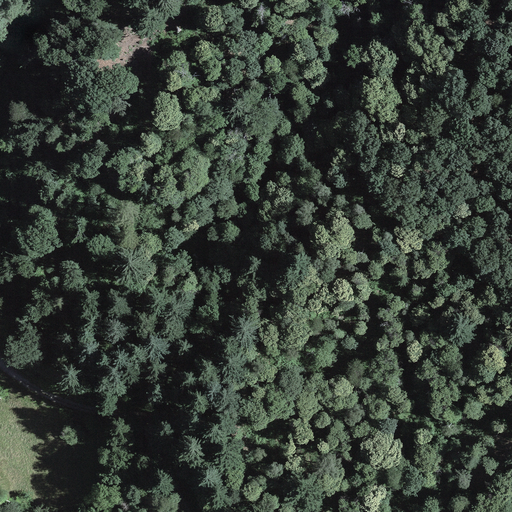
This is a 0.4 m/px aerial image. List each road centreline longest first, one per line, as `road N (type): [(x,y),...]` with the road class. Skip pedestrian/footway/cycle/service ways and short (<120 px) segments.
road 1 (track): [(511,294),(361,190),(359,97),(353,73),(336,55),(302,39),(245,36),(181,54)]
road 2 (track): [(188,511),(166,470),(157,424),(53,398),(0,358)]
